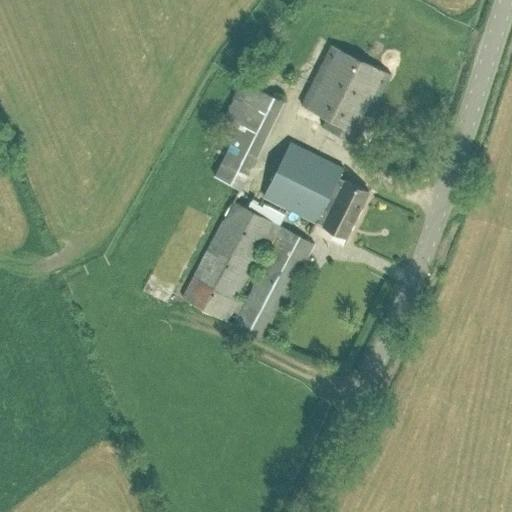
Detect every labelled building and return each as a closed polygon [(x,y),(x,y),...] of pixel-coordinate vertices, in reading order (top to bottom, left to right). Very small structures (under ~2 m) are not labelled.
[(341,38),(351,43),(360,23),(350,19),(341,38)] [(323,127),(356,143),(391,73),(331,43),(300,104),(326,117),(323,127)] [(258,89),(226,125),(234,132),(225,162),(224,163),(236,173),(240,168),(242,161),(251,152),(259,125),(273,130),(280,121),(274,116),(280,109),(271,106),(273,98),(279,103),(281,96),(258,89)] [(287,208),(348,237),(369,192),(339,179),(345,167),(291,140),(270,187),(265,198),(287,208)] [(290,261),(310,268),(319,241),(299,234),(290,261)] [(227,318),(239,304),(217,286),(206,301),(227,318)]
